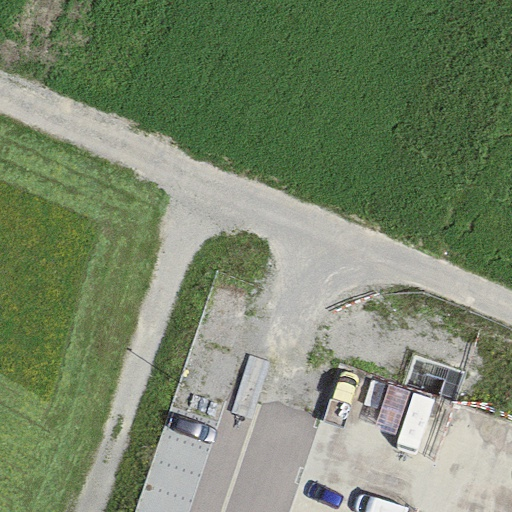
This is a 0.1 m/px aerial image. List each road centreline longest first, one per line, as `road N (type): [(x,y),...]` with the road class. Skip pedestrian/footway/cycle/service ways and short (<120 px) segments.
road 1 (track): [(92,511),(206,180),(511,306)]
road 2 (track): [(0,92),(206,180)]
